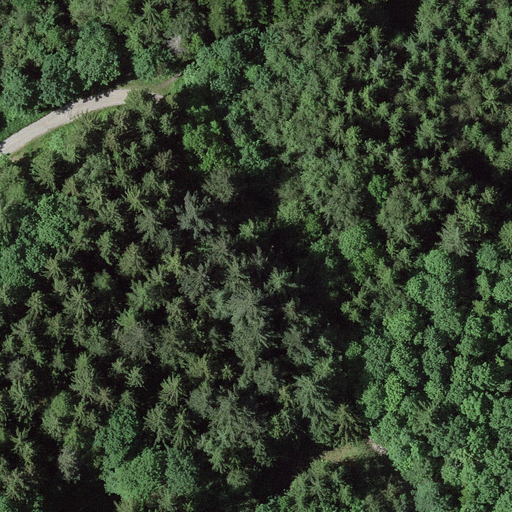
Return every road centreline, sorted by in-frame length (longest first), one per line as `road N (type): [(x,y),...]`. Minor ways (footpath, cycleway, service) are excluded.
road 1 (track): [(161,91),(203,121),(422,511)]
road 2 (track): [(0,176),(116,97),(161,91)]
